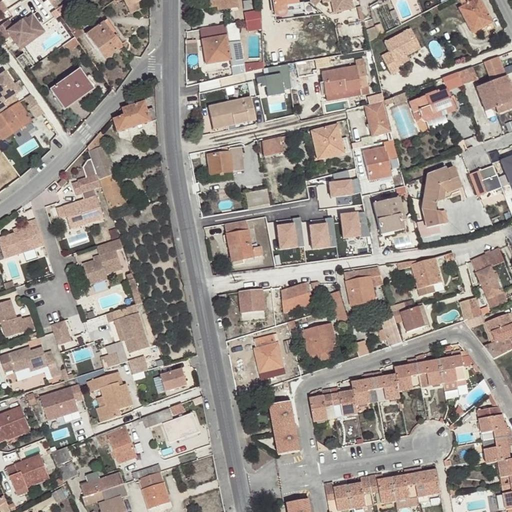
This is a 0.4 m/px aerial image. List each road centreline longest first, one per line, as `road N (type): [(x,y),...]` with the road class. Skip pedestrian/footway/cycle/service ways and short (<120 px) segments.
road 1 (unknown): [(174,156),(351,114),(511,48)]
road 2 (residential): [(511,411),(480,352),(459,336),(301,386)]
road 3 (secondary): [(172,63),(174,156),(199,285)]
road 4 (residential): [(380,259),(199,285)]
road 5 (residential): [(74,148),(144,69),(172,63)]
road 6 (residential): [(218,384),(94,429)]
road 7 (residential): [(505,233),(380,259)]
road 8 (residential): [(433,443),(314,470)]
